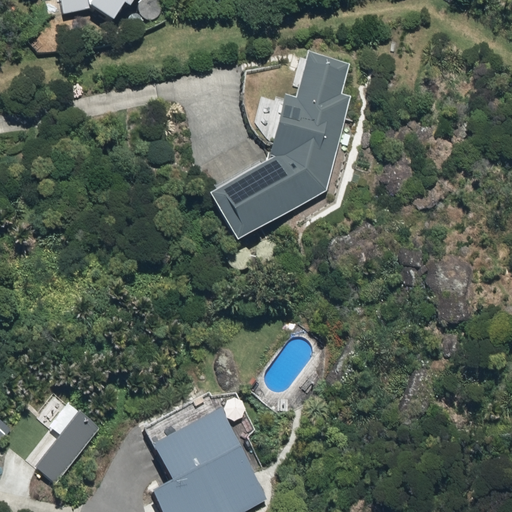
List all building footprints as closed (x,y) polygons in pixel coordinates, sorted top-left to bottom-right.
[(119,15),(128,0),(54,0),(58,17),(82,13),(104,27),(113,12),(119,15)] [(228,249),(324,194),(349,98),(339,96),(347,67),(304,56),(291,104),(279,101),(264,161),(271,164),(202,203),(228,249)] [(254,376),(245,386),(278,415),(295,394),(289,389),(281,399),(254,376)] [(50,487),(94,432),(63,407),(19,462),(50,487)] [(246,511),(260,504),(211,417),(144,453),(165,489),(144,500),(150,511),(246,511)]
